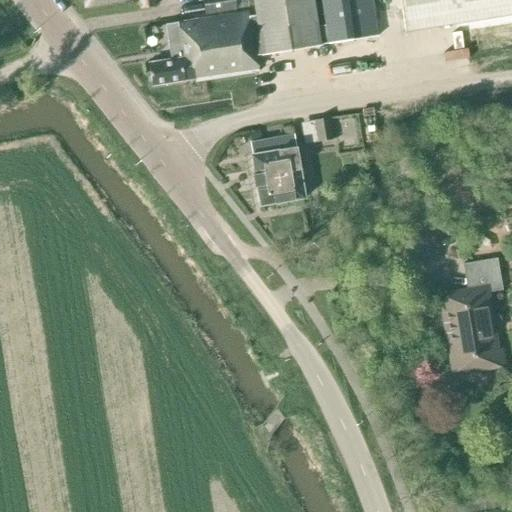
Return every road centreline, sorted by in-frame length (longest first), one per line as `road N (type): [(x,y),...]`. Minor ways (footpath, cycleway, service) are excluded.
road 1 (secondary): [(377,511),(296,344),(165,166)]
road 2 (unclassified): [(165,166),(241,119),(511,77)]
road 3 (secondary): [(165,166),(33,0)]
